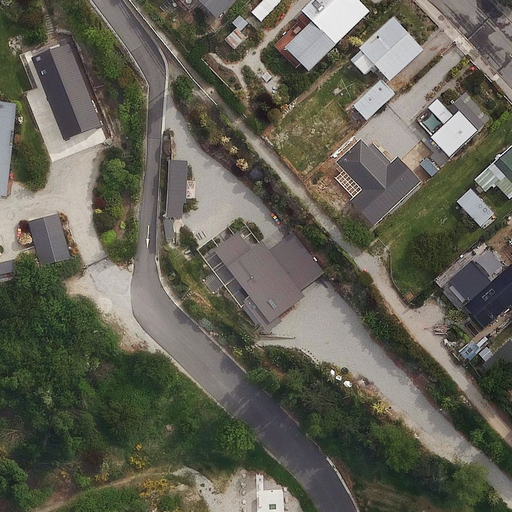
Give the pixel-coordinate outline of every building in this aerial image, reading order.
[(203,0),(222,17),(238,0),(203,0)] [(266,0),(252,15),(263,26),(288,0),(266,0)] [(353,0),(321,0),(305,17),(312,23),(289,47),(314,70),(367,13),(353,0)] [(395,17),(350,56),(367,75),(377,66),(392,82),(426,52),(395,17)] [(31,56),(42,85),(80,71),(68,43),(31,56)] [(255,55),(245,64),(272,93),(282,85),(255,55)] [(80,71),(42,85),(64,142),(103,127),(80,71)] [(382,80),(352,106),(366,123),(396,97),(382,80)] [(441,126),(429,136),(450,159),(495,118),(471,91),(452,108),(442,97),(427,111),(441,126)] [(0,195),(6,196),(19,103),(0,100),(0,195)] [(323,166),(281,119),(261,137),(304,184),(323,166)] [(375,120),(352,140),(365,154),(387,135),(375,120)] [(511,147),(475,179),(487,193),(500,183),(511,196),(511,147)] [(192,160),(172,160),(171,218),(191,219),(192,160)] [(497,214),(474,188),(458,202),(481,228),(497,214)] [(61,214),(29,222),(41,271),(73,263),(61,214)] [(301,232),(274,250),(301,290),(328,272),(301,232)] [(222,251),(237,274),(271,325),(308,301),(301,290),(274,250),(263,257),(247,234),(222,251)] [(511,335),(484,364),(511,392),(511,335)] [(380,364),(363,339),(347,350),(364,375),(380,364)] [(511,454),(511,439),(497,421),(484,432),(507,459),(511,454)]
